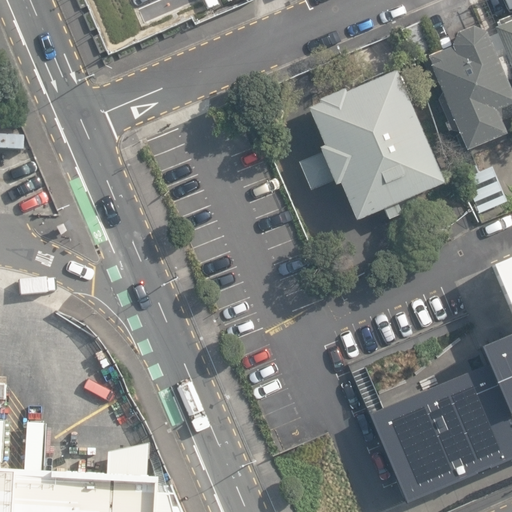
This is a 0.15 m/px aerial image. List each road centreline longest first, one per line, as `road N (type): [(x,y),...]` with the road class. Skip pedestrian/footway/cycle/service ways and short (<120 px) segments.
road 1 (residential): [(375,0),(81,122)]
road 2 (secondary): [(81,122),(164,317)]
road 3 (secondary): [(164,317),(247,511)]
road 4 (tertiary): [(0,248),(44,258),(164,317)]
road 5 (secondary): [(29,0),(81,122)]
